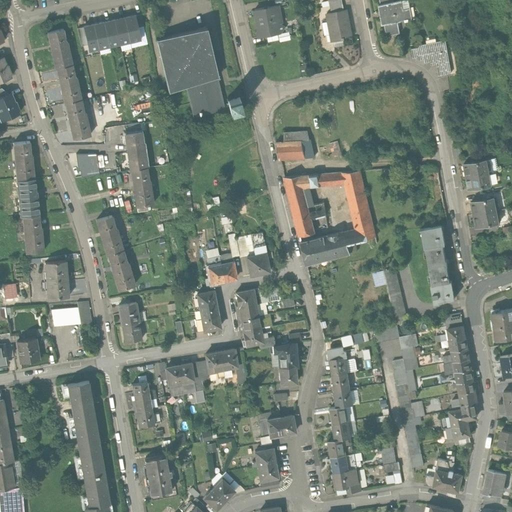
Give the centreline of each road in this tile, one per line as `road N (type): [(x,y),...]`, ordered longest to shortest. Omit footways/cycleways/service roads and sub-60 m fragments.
road 1 (residential): [(16,18),(26,85),(86,249),(107,361)]
road 2 (residential): [(372,68),(415,69),(435,94),(472,294)]
road 3 (residential): [(301,270),(230,286),(233,335),(107,361)]
road 4 (residential): [(301,270),(318,339),(297,452),(298,497)]
road 5 (residential): [(472,294),(489,424),(470,506)]
road 6 (residential): [(257,97),(301,270)]
road 7 (residential): [(470,506),(417,493),(320,508),(298,497)]
road 8 (residential): [(107,361),(135,511)]
